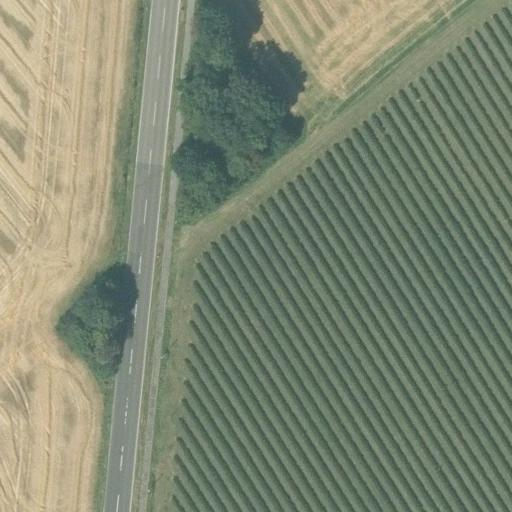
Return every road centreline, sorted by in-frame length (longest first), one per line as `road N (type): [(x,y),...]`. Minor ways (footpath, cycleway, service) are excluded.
road 1 (tertiary): [(125,511),(170,0)]
road 2 (track): [(496,0),(171,247),(146,251)]
